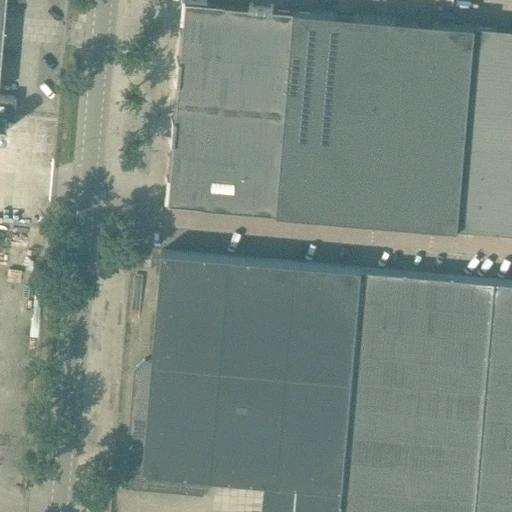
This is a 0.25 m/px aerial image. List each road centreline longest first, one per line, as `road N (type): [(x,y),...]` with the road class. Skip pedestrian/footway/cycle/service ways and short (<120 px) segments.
road 1 (unclassified): [(61,511),(105,0)]
road 2 (unknown): [(419,0),(398,236)]
